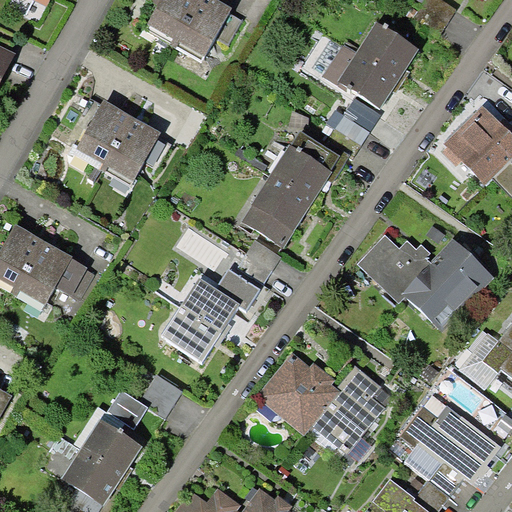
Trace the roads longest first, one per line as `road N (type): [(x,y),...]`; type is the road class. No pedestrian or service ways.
road 1 (residential): [(511,6),(149,511)]
road 2 (residential): [(97,0),(0,167)]
